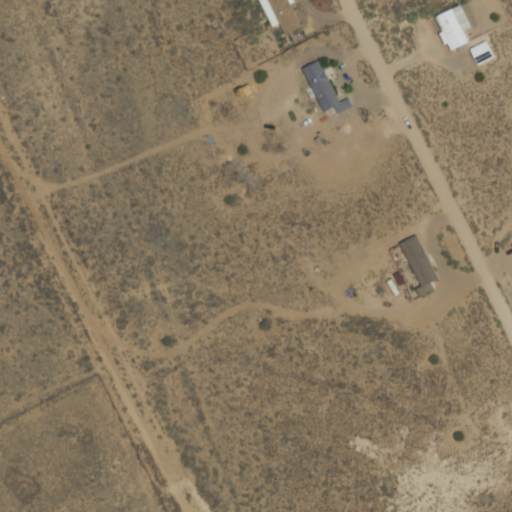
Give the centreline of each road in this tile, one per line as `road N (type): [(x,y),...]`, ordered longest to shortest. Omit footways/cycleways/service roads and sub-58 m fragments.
road 1 (residential): [(0,145),(184,511)]
road 2 (residential): [(511,323),(350,0)]
